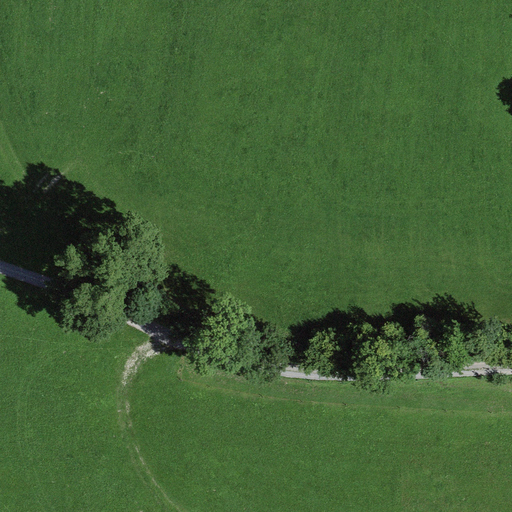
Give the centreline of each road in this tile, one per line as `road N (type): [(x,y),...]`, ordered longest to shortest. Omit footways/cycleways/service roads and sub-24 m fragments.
road 1 (track): [(511,370),(308,374),(191,346),(0,267)]
road 2 (track): [(175,511),(146,477),(124,418),(131,379),(155,330)]
